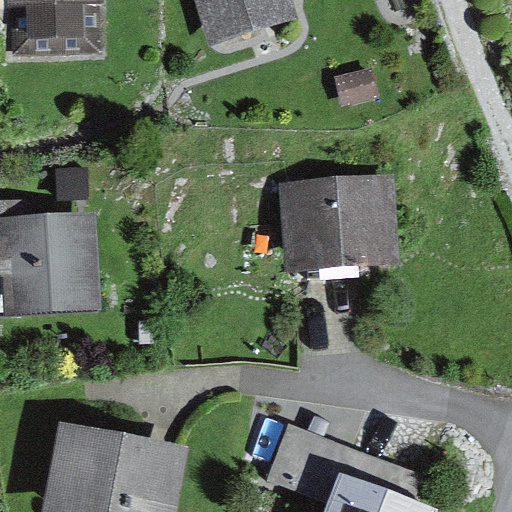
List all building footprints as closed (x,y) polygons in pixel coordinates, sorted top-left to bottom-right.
[(106,0),(29,0),(29,21),(106,23),(106,0)] [(219,0),(227,24),(294,4),(292,0),(219,0)] [(291,178),(297,258),(390,252),(385,172),(291,178)] [(93,206),(10,209),(14,301),(97,298),(93,206)] [(75,418),(58,504),(98,511),(170,511),(185,439),(75,418)] [(326,511),(438,511),(444,497),(349,458),(326,511)]
